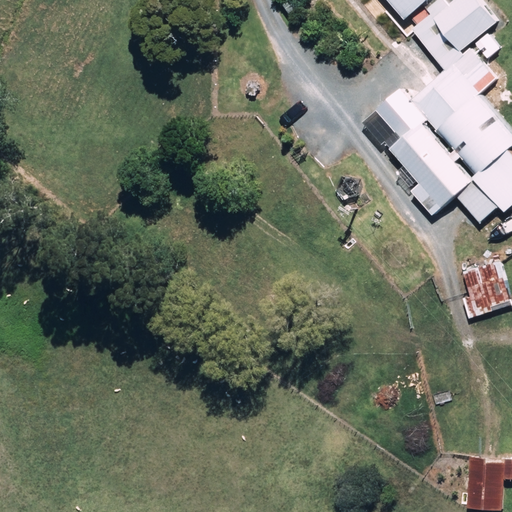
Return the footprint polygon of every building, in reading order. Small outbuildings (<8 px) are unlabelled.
[(392,0),(406,19),(431,0),(392,0)] [(503,12),(492,0),(460,0),(439,19),(463,46),(503,12)] [(419,97),(407,82),(377,108),(403,138),(393,147),(407,162),(400,168),(439,213),(457,197),(479,222),(498,206),(504,214),(511,207),(511,128),(457,64),(419,97)] [(511,287),(500,252),(463,264),(473,296),(466,299),(472,319),(511,306),(511,287)] [(468,504),(505,506),(507,481),(511,481),(511,455),(471,453),(468,504)]
